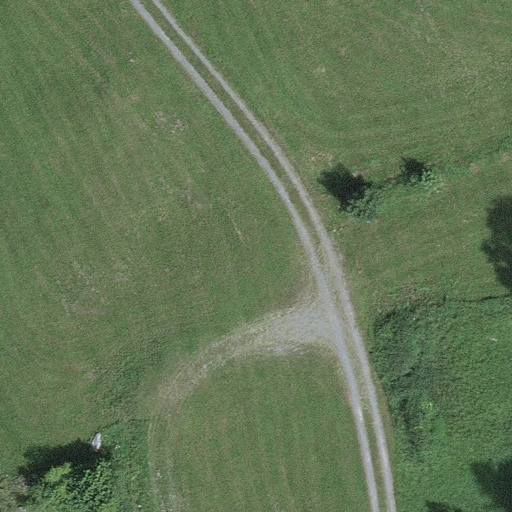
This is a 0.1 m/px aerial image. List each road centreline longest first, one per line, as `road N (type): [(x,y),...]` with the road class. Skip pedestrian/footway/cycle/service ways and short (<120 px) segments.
road 1 (track): [(386,511),(378,440),(305,202),(155,0)]
road 2 (track): [(337,301),(207,357),(177,379),(164,419),(177,511)]
